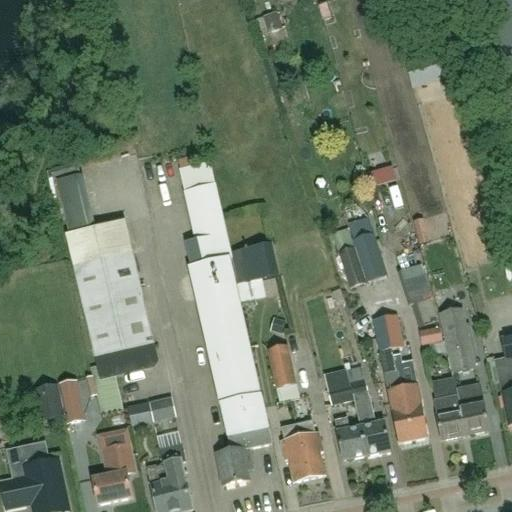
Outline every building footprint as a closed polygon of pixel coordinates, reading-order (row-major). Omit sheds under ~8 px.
[(511,0),(487,0),(511,117),(511,0)] [(403,52),(413,87),(448,76),(439,42),(403,52)] [(253,472),(249,451),(272,447),(230,261),(233,261),(209,166),(179,173),(195,243),(186,245),(192,270),(189,270),(220,409),(222,409),(231,454),(216,457),(222,489),(250,484),(248,473),(253,472)] [(354,243),(373,237),(368,221),(349,228),(354,243)] [(422,221),(415,223),(421,246),(429,244),(422,221)] [(152,367),(157,360),(125,224),(66,238),(100,380),(152,367)] [(373,237),(354,243),(367,285),(387,279),(373,237)] [(270,247),(237,255),(244,286),(277,279),(270,247)] [(354,251),(338,256),(350,291),(365,286),(354,251)] [(422,267),(400,274),(411,307),(433,300),(422,267)] [(462,312),(440,317),(452,375),(474,371),(462,312)] [(397,318),(385,321),(392,352),(404,349),(397,318)] [(385,321),(374,323),(380,354),(392,352),(385,321)] [(441,329),(422,333),(425,347),(444,343),(441,329)] [(495,364),(508,429),(511,428),(511,338),(502,341),(506,361),(495,364)] [(268,353),(280,406),(300,401),(288,349),(268,353)] [(399,373),(413,443),(429,439),(414,370),(404,372),(402,366),(395,368),(396,374),(399,373)] [(346,373),(324,378),(331,407),(354,402),(350,385),(349,385),(346,373)] [(399,373),(396,374),(384,376),(399,447),(413,443),(399,373)] [(465,437),(456,392),(453,380),(432,384),(435,402),(433,402),(442,442),(465,437)] [(354,402),(360,430),(366,458),(391,453),(384,425),(383,420),(375,421),(369,398),(365,382),(350,385),(354,402)] [(456,392),(465,437),(489,433),(479,387),(456,392)] [(63,419),(57,388),(37,392),(41,412),(54,409),(56,421),(63,419)] [(149,406),(152,420),(175,415),(172,401),(149,406)] [(149,406),(129,410),(133,428),(153,423),(152,420),(149,406)] [(366,458),(360,430),(349,433),(347,420),(335,423),(344,463),(366,458)] [(84,424),(67,427),(75,466),(92,463),(84,424)] [(309,482),(325,478),(320,456),(323,455),(318,435),(315,436),(312,424),(297,428),(309,482)] [(309,482),(297,428),(282,431),(285,443),(281,444),(286,464),(289,463),(294,486),(309,482)] [(130,447),(112,451),(102,453),(108,479),(92,482),(98,508),(132,501),(127,476),(136,474),(130,447)] [(163,469),(167,468),(171,489),(167,490),(171,511),(191,511),(181,466),(185,465),(182,448),(159,453),(163,469)] [(69,511),(58,462),(25,470),(33,511),(69,511)] [(167,468),(163,469),(148,472),(156,511),(171,511),(167,490),(171,489),(167,468)]
